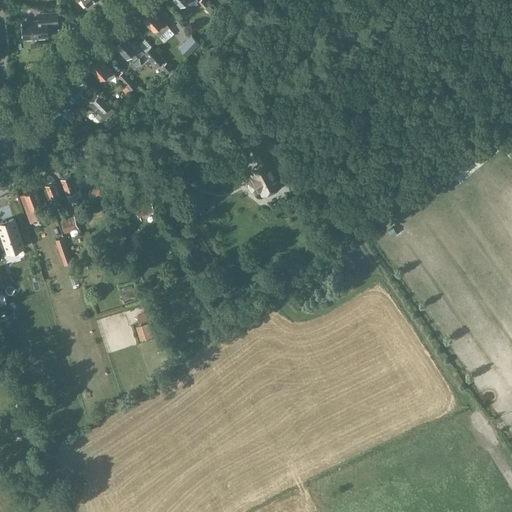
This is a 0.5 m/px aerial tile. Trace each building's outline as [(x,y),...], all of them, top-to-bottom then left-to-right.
[(207,4),(204,7),(209,12),(212,9),(207,4)] [(143,19),(154,31),(159,37),(169,27),(158,15),(157,15),(153,10),(143,19)] [(57,24),(56,13),(42,14),(43,20),(22,21),(23,38),(47,37),(46,25),(57,24)] [(179,48),(187,56),(199,43),(191,35),(179,48)] [(115,45),(127,58),(130,62),(129,63),(134,69),(141,62),(140,62),(139,58),(135,53),(140,49),(139,47),(134,42),(132,44),(124,36),(121,39),(119,39),(116,43),(115,45)] [(152,47),(146,52),(151,57),(151,60),(154,64),(160,64),(164,60),(152,47)] [(89,67),(101,80),(106,76),(110,80),(115,75),(111,71),(100,58),(89,67)] [(135,85),(123,72),(117,78),(130,90),(135,85)] [(56,107),(64,114),(67,111),(70,114),(74,109),(77,112),(88,99),(81,94),(75,101),(66,94),(58,104),(56,107)] [(99,96),(93,102),(98,107),(95,109),(105,120),(114,111),(110,107),(99,96)] [(98,113),(92,119),(98,125),(104,119),(98,113)] [(274,118),(263,123),(265,130),(277,125),(274,118)] [(78,125),(72,129),(75,135),(81,131),(78,125)] [(253,176),(248,178),(253,189),(255,194),(259,192),(261,196),(280,187),(268,162),(270,161),(262,145),(260,146),(258,141),(249,145),(259,167),(250,171),(253,176)] [(74,198),(75,199),(79,197),(82,204),(81,200),(83,199),(82,196),(82,195),(80,189),(76,190),(70,175),(61,179),(67,194),(66,194),(69,201),(74,198)] [(44,189),(50,203),(54,201),(54,203),(56,202),(56,200),(61,198),(59,194),(60,194),(55,181),(45,185),(46,189),(44,189)] [(172,195),(184,190),(180,181),(168,186),(168,185),(159,189),(167,207),(176,203),(172,195)] [(97,189),(89,192),(93,202),(97,201),(96,198),(102,196),(99,187),(99,186),(96,186),(97,189)] [(20,196),(26,212),(30,223),(45,218),(35,190),(20,196)] [(150,199),(135,204),(138,215),(154,210),(150,199)] [(74,216),(60,221),(64,232),(78,228),(74,216)] [(0,228),(2,235),(0,235),(0,254),(8,252),(23,247),(13,218),(0,223),(0,228)] [(202,237),(187,246),(200,267),(214,259),(202,237)] [(55,241),(62,264),(70,262),(62,238),(55,241)] [(0,266),(0,285),(11,282),(5,265),(0,266)] [(137,317),(139,322),(147,320),(144,312),(139,314),(140,316),(137,317)] [(136,327),(140,341),(152,337),(147,323),(136,327)]
